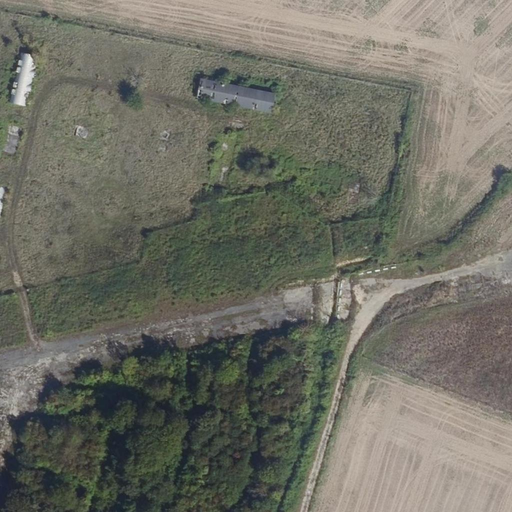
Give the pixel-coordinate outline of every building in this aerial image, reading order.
[(30,99),(41,54),(27,51),(16,95),(30,99)] [(270,117),(275,98),(211,81),(206,100),(270,117)] [(18,151),(25,123),(9,119),(2,146),(18,151)] [(228,193),(244,140),(227,135),(212,188),(228,193)] [(0,207),(4,208),(11,181),(0,178),(0,207)]
